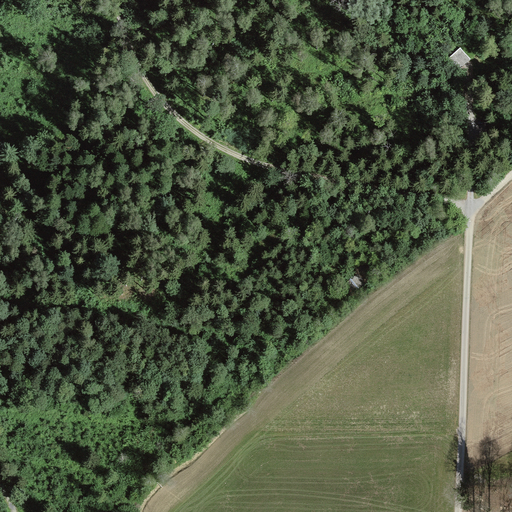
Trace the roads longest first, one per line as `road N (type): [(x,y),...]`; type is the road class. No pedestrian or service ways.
road 1 (track): [(469,220),(430,196),(284,170),(224,150),(152,91),(115,0)]
road 2 (track): [(469,220),(458,511)]
road 3 (track): [(468,81),(469,220)]
